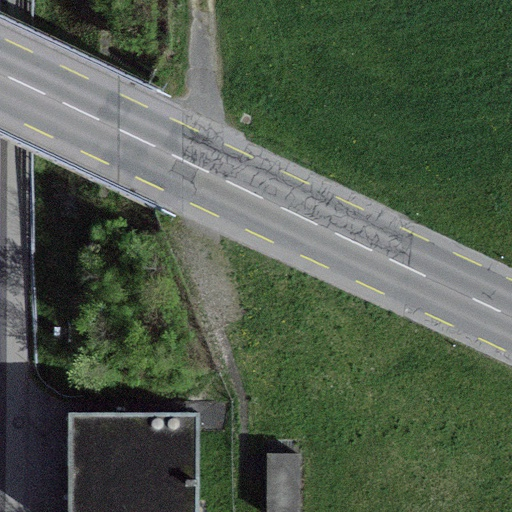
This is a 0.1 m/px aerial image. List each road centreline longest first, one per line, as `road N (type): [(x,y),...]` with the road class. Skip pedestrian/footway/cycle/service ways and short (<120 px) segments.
road 1 (secondary): [(207,170),(511,316)]
road 2 (secondary): [(207,170),(0,73)]
road 3 (track): [(201,0),(207,170)]
